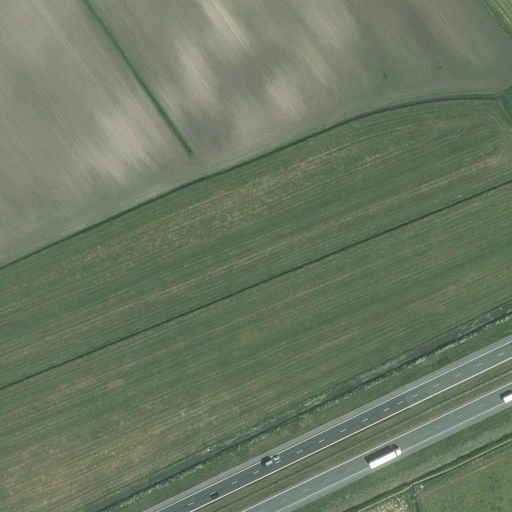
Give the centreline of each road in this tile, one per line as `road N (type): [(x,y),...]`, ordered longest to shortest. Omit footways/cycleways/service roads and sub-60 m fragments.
road 1 (motorway): [(511,349),(173,511)]
road 2 (motorway): [(260,511),(511,391)]
